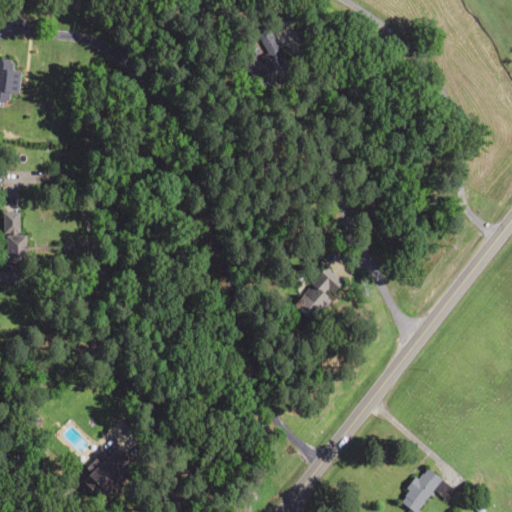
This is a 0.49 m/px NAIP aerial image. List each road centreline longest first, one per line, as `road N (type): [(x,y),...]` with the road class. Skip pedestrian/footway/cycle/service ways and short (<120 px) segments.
road 1 (secondary): [(294,511),(511,237)]
road 2 (residential): [(125,204),(390,389)]
